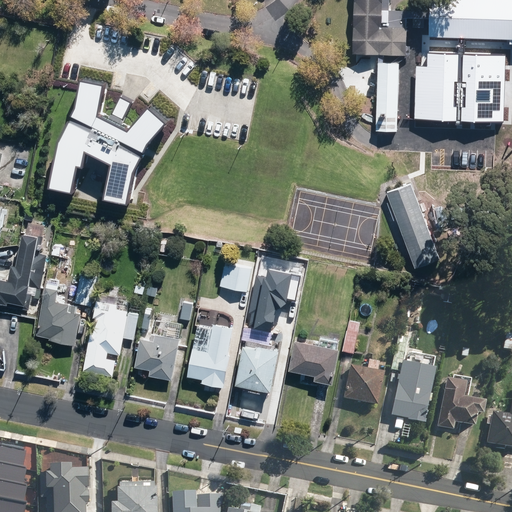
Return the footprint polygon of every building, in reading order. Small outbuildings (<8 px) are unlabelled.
[(352,0),(352,59),(405,60),(406,8),(380,7),(380,0),(352,0)] [(511,1),(459,0),(430,0),(429,44),(511,45),(511,1)] [(425,16),(412,16),(411,28),(424,28),(425,16)] [(486,55),(437,53),(436,90),(485,91),(486,55)] [(398,65),(374,65),(372,136),(396,137),(398,65)] [(488,101),(436,100),(435,133),(487,134),(488,101)] [(438,254),(412,187),(382,199),(408,266),(438,254)] [(444,206),(429,205),(428,221),(443,221),(444,206)] [(0,301),(8,304),(9,301),(26,304),(29,287),(41,289),(48,255),(36,253),(37,248),(42,249),(44,238),(44,236),(27,233),(24,234),(18,265),(13,264),(9,280),(0,278),(0,301)] [(229,267),(224,266),(220,286),(247,291),(252,268),(230,263),(229,267)] [(97,277),(81,274),(75,302),(91,305),(97,277)] [(47,287),(46,287),(37,335),(49,337),(49,340),(62,343),(75,345),(81,313),(77,312),(78,305),(57,301),(59,289),(58,289),(59,284),(47,282),(47,287)] [(454,288),(439,286),(437,293),(452,296),(454,288)] [(298,294),(275,290),(270,318),(293,322),(298,294)] [(118,304),(97,300),(93,318),(96,319),(90,349),(120,355),(124,337),(134,339),(139,315),(129,313),(129,311),(117,308),(118,304)] [(192,303),(182,301),(179,319),(189,320),(192,303)] [(152,312),(145,311),(143,327),(150,328),(152,312)] [(360,322),(348,320),(342,351),(353,353),(360,322)] [(197,325),(187,376),(202,379),(202,383),(223,387),(230,354),(228,354),(233,327),(213,323),(212,324),(200,322),(200,325),(197,325)] [(142,331),(135,366),(150,369),(149,375),(172,380),(180,338),(142,331)] [(312,344),(294,340),(288,370),(314,375),(313,380),(332,384),(339,349),(337,348),(339,338),(320,334),(319,341),(313,340),(312,344)] [(511,335),(505,335),(502,351),(511,352),(511,335)] [(407,339),(397,337),(390,371),(400,374),(407,339)] [(244,344),(235,385),(249,387),(248,390),(260,393),(261,390),(270,392),(279,349),(247,342),(246,345),(244,344)] [(366,370),(349,367),(342,401),(376,408),(384,374),(376,372),(378,363),(368,361),(366,370)] [(105,364),(89,363),(89,371),(105,372),(105,364)] [(396,393),(390,417),(406,421),(406,422),(424,426),(424,422),(434,375),(406,368),(405,374),(403,373),(402,378),(400,377),(398,388),(401,389),(400,394),(396,393)] [(465,385),(446,381),(436,429),(452,432),(453,425),(473,429),(475,416),(481,418),(484,404),(462,400),(465,385)] [(507,416),(491,412),(484,445),(511,450),(511,405),(509,404),(507,416)] [(0,499),(6,501),(15,459),(0,456),(0,499)] [(118,489),(115,489),(116,503),(109,504),(109,511),(155,511),(155,488),(153,488),(153,484),(118,485),(118,489)] [(76,489),(52,489),(52,501),(44,501),(43,511),(88,511),(88,485),(76,485),(76,489)] [(194,493),(170,494),(171,511),(219,511),(219,506),(221,506),(220,495),(196,496),(197,510),(194,510),(194,493)]
